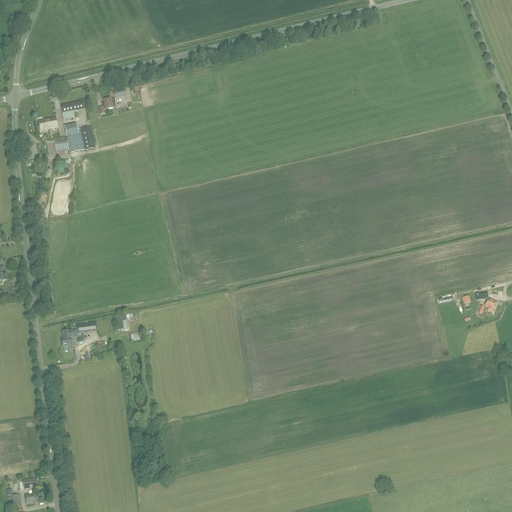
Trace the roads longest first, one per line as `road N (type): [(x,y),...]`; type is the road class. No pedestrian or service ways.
road 1 (tertiary): [(59,511),(12,96)]
road 2 (tertiary): [(18,95),(407,0)]
road 3 (unclassified): [(511,112),(467,0)]
